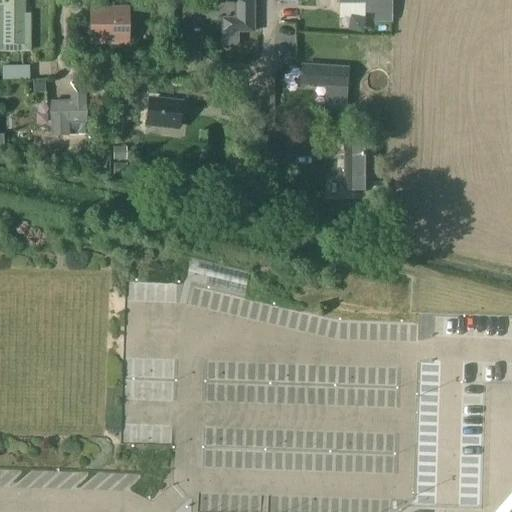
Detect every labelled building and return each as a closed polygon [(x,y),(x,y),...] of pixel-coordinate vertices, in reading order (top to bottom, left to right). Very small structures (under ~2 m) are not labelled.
[(0,0),(0,8),(2,8),(2,47),(23,47),(23,0),(0,0)] [(254,30),(254,0),(236,0),(237,20),(223,20),(223,45),(237,45),(237,30),(254,30)] [(337,0),(338,4),(365,4),(365,13),(374,14),(374,22),(391,22),(390,0),(337,0)] [(127,44),(127,8),(91,8),(91,44),(127,44)] [(304,67),(303,86),(324,87),(323,110),(343,111),(346,69),(304,67)] [(20,93),(19,80),(0,81),(0,88),(0,94),(20,93)] [(44,82),(32,83),(33,94),(45,94),(44,82)] [(50,136),(66,135),(66,123),(83,122),(82,97),(68,98),(69,103),(49,104),(50,136)] [(149,99),(146,126),(179,130),(182,103),(149,99)] [(344,143),(343,191),(370,192),(371,144),(344,143)]
